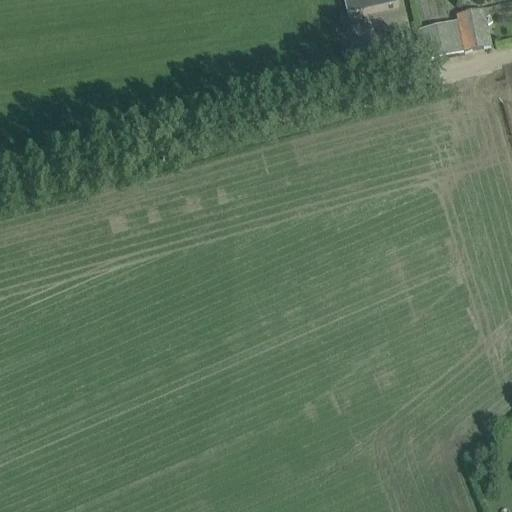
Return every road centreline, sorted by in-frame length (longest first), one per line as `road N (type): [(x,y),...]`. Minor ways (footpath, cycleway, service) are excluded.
road 1 (track): [(0,198),(381,91)]
road 2 (unclassified): [(381,91),(511,57)]
